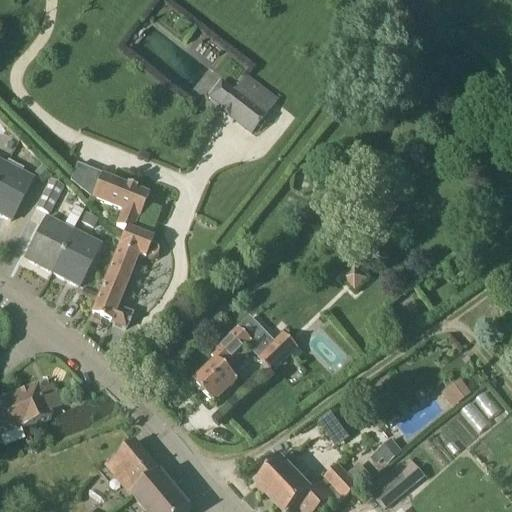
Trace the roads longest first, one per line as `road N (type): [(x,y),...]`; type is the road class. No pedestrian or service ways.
road 1 (track): [(206,485),(511,273)]
road 2 (residential): [(223,503),(42,326)]
